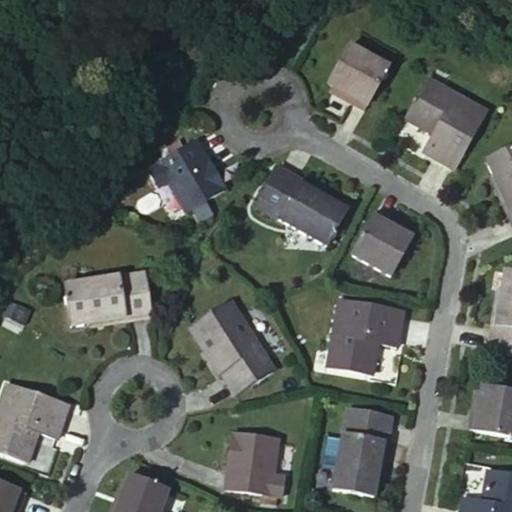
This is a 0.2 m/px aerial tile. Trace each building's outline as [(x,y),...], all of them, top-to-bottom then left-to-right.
[(352,95),(350,100),(363,107),(387,65),(349,44),(328,82),(352,95)] [(452,170),(484,112),(426,80),(405,117),(417,124),(416,127),(431,135),(422,153),(452,170)] [(350,100),(352,95),(333,85),(331,89),(350,100)] [(404,120),(416,127),(417,124),(405,117),(404,120)] [(194,141),(189,144),(201,160),(205,156),(194,141)] [(164,188),(184,216),(226,186),(205,156),(201,160),(189,144),(143,177),(155,194),(164,188)] [(495,180),(511,215),(511,150),(487,162),(495,180)] [(275,173),(330,204),(332,200),(277,169),(275,173)] [(330,204),(275,173),(254,211),(327,251),(347,213),(330,204)] [(511,215),(495,180),(491,183),(511,226),(511,215)] [(387,226),(389,222),(375,215),(351,258),(391,279),(412,240),(406,238),(387,226)] [(389,222),(387,226),(406,238),(409,233),(389,222)] [(501,293),(491,354),(511,357),(511,273),(505,273),(501,293)] [(69,339),(151,328),(146,286),(64,296),(69,339)] [(501,293),(496,292),(486,353),(491,354),(501,293)] [(402,313),(338,302),(326,367),(368,375),(370,361),(374,361),(377,344),(397,347),(402,313)] [(183,337),(231,405),(265,380),(218,313),(183,337)] [(152,333),(151,328),(89,336),(90,341),(152,333)] [(69,397),(8,374),(0,393),(0,441),(23,451),(28,438),(31,439),(37,422),(56,430),(69,397)] [(477,415),(473,414),(470,429),(511,437),(511,391),(482,387),(481,393),(477,415)] [(473,414),(477,415),(481,393),(476,392),(473,414)] [(376,478),(387,417),(345,409),(331,491),(373,498),(376,478)] [(387,417),(376,478),(381,479),(392,417),(387,417)] [(31,439),(28,438),(23,451),(26,452),(31,439)] [(283,483),(288,448),(238,442),(233,477),(238,478),(235,497),(292,504),(294,484),(283,483)] [(12,511),(18,497),(23,499),(28,484),(0,473),(0,511),(12,511)] [(460,511),(511,511),(511,478),(491,475),(488,489),(485,488),(482,505),(462,502),(460,511)] [(123,496),(116,511),(162,511),(170,493),(130,477),(123,496)] [(116,511),(123,496),(118,494),(111,511),(116,511)] [(17,511),(23,499),(18,497),(12,511),(17,511)]
